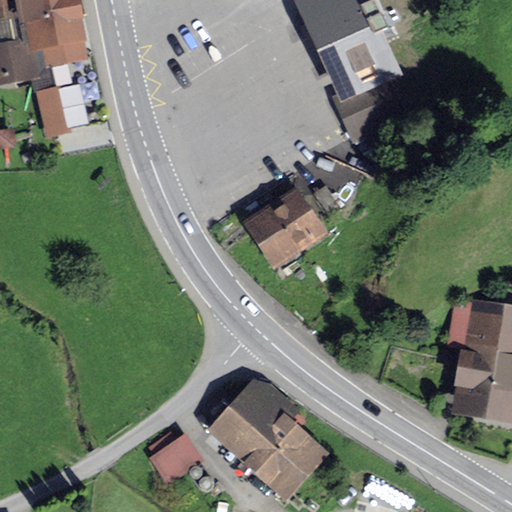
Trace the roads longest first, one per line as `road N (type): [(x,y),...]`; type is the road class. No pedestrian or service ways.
road 1 (secondary): [(106,0),(137,136),(165,207),(251,329)]
road 2 (secondary): [(251,329),(511,510)]
road 3 (unclassified): [(251,329),(191,392),(108,453),(0,506)]
road 4 (unknown): [(191,392),(217,442),(277,511)]
